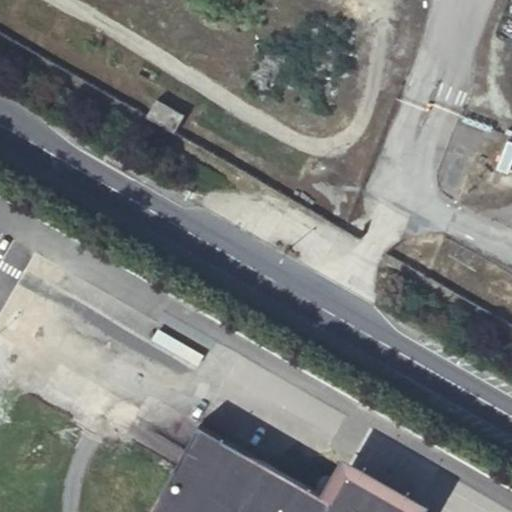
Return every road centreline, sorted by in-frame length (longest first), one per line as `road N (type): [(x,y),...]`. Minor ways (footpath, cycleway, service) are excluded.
road 1 (secondary): [(511,417),(0,122)]
road 2 (unknown): [(0,344),(201,399),(300,396),(499,511)]
road 3 (unknown): [(390,184),(334,314)]
